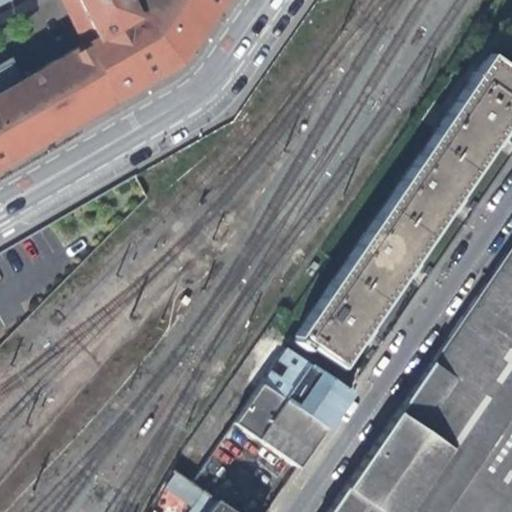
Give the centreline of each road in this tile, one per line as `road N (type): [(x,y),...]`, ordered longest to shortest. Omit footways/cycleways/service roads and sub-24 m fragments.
road 1 (residential): [(511,207),(304,511)]
road 2 (tertiary): [(269,0),(198,89),(0,207)]
